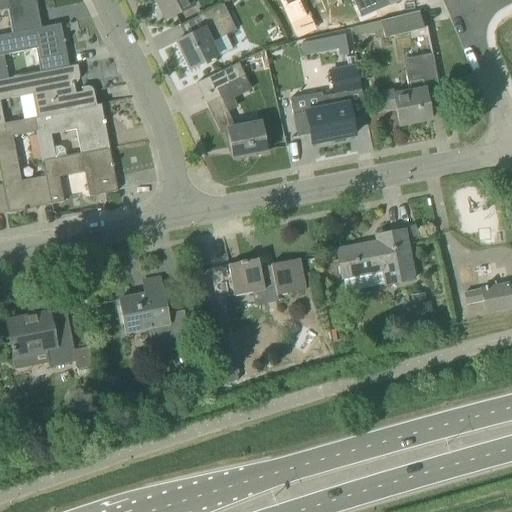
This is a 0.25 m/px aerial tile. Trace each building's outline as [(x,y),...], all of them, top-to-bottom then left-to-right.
[(0,0),(0,11),(8,10),(12,35),(41,29),(41,28),(35,0),(0,0)] [(155,0),(165,19),(192,6),(192,5),(189,0),(155,0)] [(396,7),(400,16),(414,13),(410,1),(396,7)] [(220,23),(230,19),(222,4),(197,16),(203,29),(185,37),(176,42),(189,70),(217,56),(210,42),(225,35),(220,23)] [(383,31),(385,39),(423,29),(419,11),(414,13),(400,16),(380,21),(383,31)] [(365,35),(383,31),(380,21),(350,28),(352,34),(364,32),(365,35)] [(0,80),(8,79),(3,55),(35,49),(40,73),(69,67),(60,24),(41,28),(41,29),(12,35),(0,36),(0,80)] [(344,35),(300,43),(303,56),(337,50),(339,57),(348,55),(347,48),(344,35)] [(393,90),(373,94),(376,114),(396,110),(399,126),(430,120),(424,89),(439,87),(432,54),(404,59),(410,91),(394,94),(393,90)] [(238,63),(214,74),(196,83),(219,131),(227,130),(233,159),(266,152),(260,121),(233,127),(225,111),(218,96),(215,89),(228,83),(244,75),(239,64),(238,63)] [(78,110),(96,106),(93,91),(93,90),(92,89),(91,88),(90,87),(89,87),(88,86),(86,86),(81,88),(82,92),(74,93),(72,84),(73,84),(75,83),(76,82),(77,81),(78,80),(79,78),(79,76),(79,75),(77,66),(69,67),(40,73),(8,79),(0,80),(0,125),(4,125),(0,105),(0,100),(19,97),(33,94),(38,118),(78,110)] [(330,72),(334,94),(337,106),(305,112),(309,134),(311,143),(354,135),(351,117),(349,108),(346,92),(360,89),(355,67),(330,72)] [(363,95),(373,92),(370,77),(360,79),(363,95)] [(37,135),(42,162),(55,159),(51,135),(76,130),(80,154),(109,148),(100,105),(96,106),(78,110),(38,118),(34,119),(36,130),(37,135)] [(0,125),(0,173),(2,186),(8,214),(26,211),(26,210),(50,205),(45,177),(21,182),(12,137),(11,135),(36,130),(34,119),(4,125),(0,125)] [(80,154),(55,159),(42,162),(45,177),(50,205),(63,202),(59,178),(84,173),(88,197),(117,191),(109,148),(80,154)] [(385,283),(386,285),(413,279),(404,230),(376,235),(377,242),(336,250),(342,278),(343,278),(346,291),(385,283)] [(276,296),(305,290),(299,259),(259,266),(258,259),(245,261),(245,260),(239,261),(240,262),(228,265),(234,296),(275,288),(276,296)] [(118,300),(125,333),(152,328),(157,353),(190,346),(183,311),(167,314),(159,278),(143,281),(145,294),(118,300)] [(511,308),(511,301),(508,283),(486,288),(486,286),(484,286),(484,288),(480,289),(481,290),(483,300),(485,314),(511,308)] [(483,300),(481,290),(463,294),(465,304),(483,300)] [(424,293),(409,295),(411,302),(425,300),(424,293)] [(73,350),(64,304),(63,297),(29,303),(31,314),(5,320),(13,356),(13,359),(47,353),(49,363),(49,366),(75,360),(77,369),(91,366),(87,348),(73,350)] [(229,346),(213,350),(221,385),(237,382),(229,346)]
